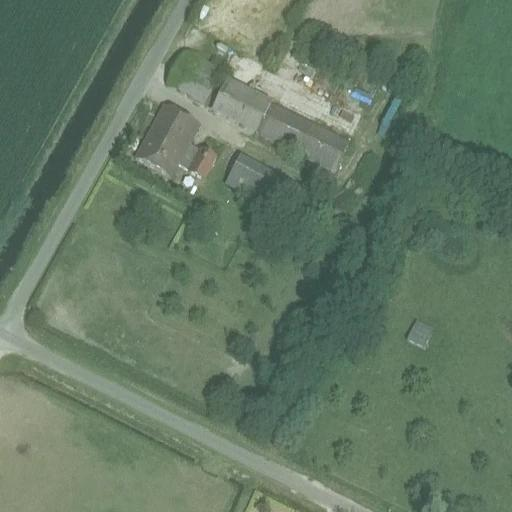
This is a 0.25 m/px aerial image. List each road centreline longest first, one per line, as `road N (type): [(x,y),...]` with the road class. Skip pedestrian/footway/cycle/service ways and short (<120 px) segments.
road 1 (unclassified): [(361,511),(1,330)]
road 2 (unclassified): [(1,330),(186,0)]
